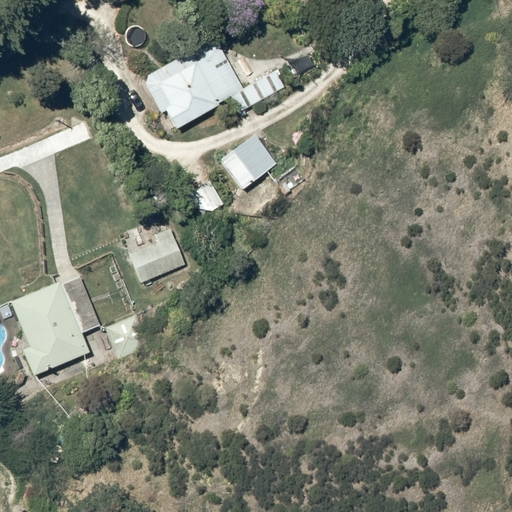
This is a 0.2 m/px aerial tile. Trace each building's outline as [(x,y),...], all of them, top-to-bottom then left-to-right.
[(212,39),(144,73),(140,83),(156,111),(160,111),(169,128),(222,100),(237,110),(281,86),(273,70),(235,90),(218,59),(222,58),(212,39)] [(275,164),(251,134),(214,159),(239,189),(275,164)] [(309,178),(296,164),(276,182),(289,196),(309,178)] [(221,185),(187,182),(184,208),(218,211),(221,185)] [(182,264),(168,228),(151,235),(154,242),(124,253),(136,282),(182,264)] [(57,284),(55,282),(6,301),(25,347),(18,350),(28,376),(85,352),(78,331),(99,325),(77,276),(57,284)] [(145,342),(135,314),(106,325),(116,352),(145,342)]
